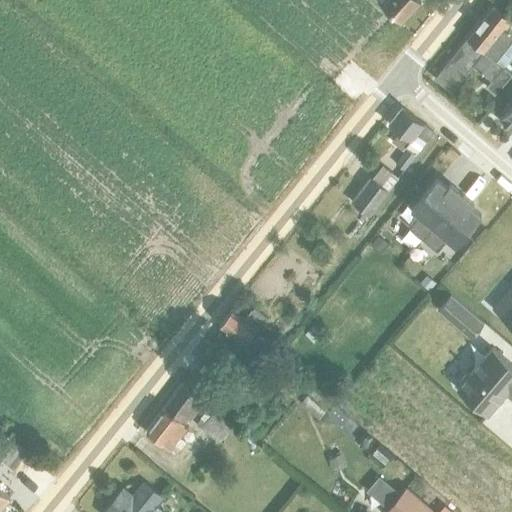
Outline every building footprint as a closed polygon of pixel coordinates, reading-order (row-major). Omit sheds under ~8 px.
[(375,0),(381,4),(402,24),(422,3),(418,0),(375,0)] [(511,19),(494,5),(435,78),(452,91),(473,64),(492,79),(486,86),(495,93),(511,73),(511,71),(506,67),(511,59),(511,31),(507,28),(511,22),(511,19)] [(511,104),(500,118),(511,128),(511,104)] [(402,106),(389,122),(399,131),(392,141),(403,148),(406,146),(407,147),(396,163),(404,169),(434,131),(402,106)] [(370,176),(351,199),(369,214),(400,177),(383,164),(372,178),(370,176)] [(422,239),(462,193),(450,182),(447,186),(437,177),(411,208),(419,215),(408,228),(422,239)] [(462,193),(422,239),(429,245),(436,251),(446,240),(455,247),(482,215),(472,206),(474,203),(462,193)] [(511,284),(492,307),(511,324),(511,284)] [(444,302),(438,309),(470,337),(484,321),(451,293),(444,302)] [(224,327),(212,342),(223,351),(231,343),(243,353),(248,348),(250,350),(250,349),(253,350),(272,327),(263,321),(268,315),(255,304),(243,318),(231,309),(220,323),(224,327)] [(314,323),(305,333),(314,342),(323,332),(314,323)] [(511,363),(492,347),(458,387),(488,413),(506,392),(511,396),(511,363)] [(240,379),(222,400),(232,409),(249,386),(240,379)] [(165,407),(147,431),(170,448),(176,442),(182,447),(187,440),(181,435),(189,424),(188,423),(203,403),(197,399),(199,395),(183,382),(165,407)] [(306,394),(300,402),(319,418),(325,411),(306,394)] [(206,410),(197,420),(220,441),(221,440),(223,441),(227,437),(225,436),(235,423),(216,407),(211,413),(206,410)] [(8,435),(0,444),(0,457),(15,469),(28,452),(8,435)] [(342,453),(328,459),(334,470),(348,464),(342,453)] [(379,475),(366,490),(386,507),(399,492),(379,475)] [(124,484),(101,511),(162,511),(164,509),(157,504),(165,494),(144,478),(133,491),(124,484)] [(0,508),(10,497),(0,487),(0,508)] [(434,511),(406,488),(384,511),(434,511)]
